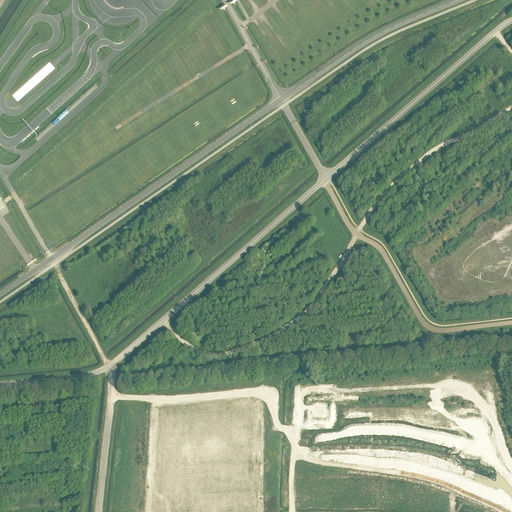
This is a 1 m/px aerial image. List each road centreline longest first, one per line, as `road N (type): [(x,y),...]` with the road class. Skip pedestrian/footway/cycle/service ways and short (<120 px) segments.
road 1 (track): [(163,320),(187,346),(209,355),(279,333),(320,294),(394,183),(427,154),(511,108)]
road 2 (tertiary): [(281,100),(0,294)]
road 3 (track): [(292,511),(293,436),(262,394),(111,396)]
road 4 (track): [(511,323),(430,328),(382,251),(348,224),(325,179)]
road 5 (track): [(503,511),(429,479),(293,451)]
road 6 (tertiary): [(281,100),(392,27),(460,0)]
road 7 (unknown): [(253,18),(293,64),(397,0)]
road 8 (unknown): [(0,64),(34,20),(53,23),(56,32),(2,95),(4,108)]
road 9 (track): [(99,511),(108,366)]
road 10 (unknown): [(92,65),(31,131),(13,141),(0,134)]
road 11 (track): [(50,259),(108,366)]
